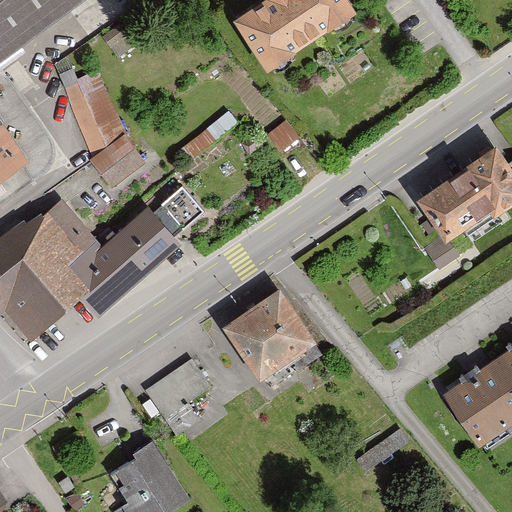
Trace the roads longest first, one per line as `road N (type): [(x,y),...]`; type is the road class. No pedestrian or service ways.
road 1 (residential): [(265,245),(487,511)]
road 2 (secondary): [(265,245),(511,74)]
road 3 (secondary): [(38,399),(265,245)]
